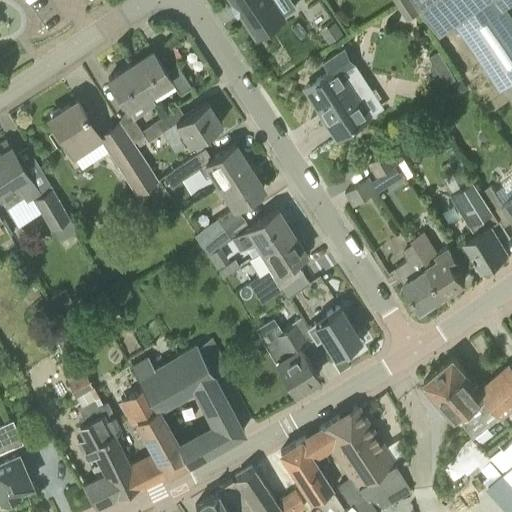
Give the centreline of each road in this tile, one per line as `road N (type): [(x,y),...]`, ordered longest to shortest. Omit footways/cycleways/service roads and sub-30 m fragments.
road 1 (residential): [(413,350),(186,0)]
road 2 (tertiary): [(117,511),(275,433),(413,350)]
road 3 (residential): [(0,97),(147,0)]
